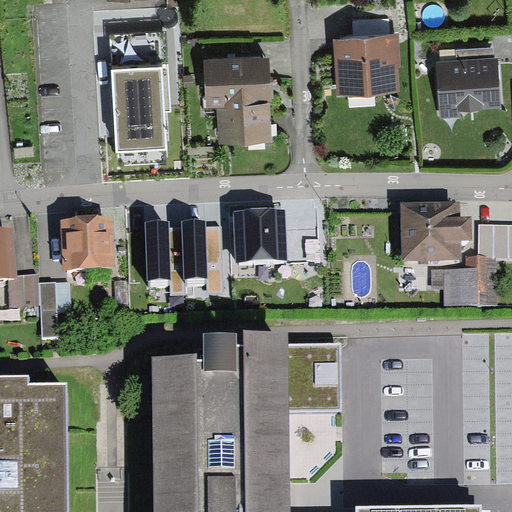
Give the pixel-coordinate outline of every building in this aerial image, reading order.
[(399,30),(334,33),(337,91),(400,88),(398,63),(400,63),(399,30)] [(273,97),(271,50),(204,53),(206,101),(218,101),(219,139),(272,137),(270,97),(273,97)] [(437,56),(440,115),(462,114),(462,106),(500,104),(498,53),(437,56)] [(163,105),(161,61),(112,64),(116,142),(165,139),(163,105)] [(287,261),(285,210),(234,212),(237,263),(287,261)] [(387,213),(388,274),(453,273),(452,255),(468,255),(468,230),(454,230),(453,211),(387,213)] [(113,219),(62,220),(63,269),(114,268),(113,219)] [(169,267),(168,226),(141,226),(142,267),(169,267)] [(466,278),(429,279),(430,311),(495,310),(494,266),(511,265),(511,231),(477,232),(478,262),(466,263),(466,278)] [(0,290),(12,289),(8,239),(0,239),(0,290)] [(43,344),(63,343),(60,286),(45,287),(44,277),(14,279),(15,292),(6,293),(7,314),(41,312),(43,344)] [(289,511),(286,409),(342,407),(340,343),(202,346),(202,368),(147,369),(150,511),(67,511),(64,394),(25,395),(25,384),(0,384),(0,511),(289,511)]
